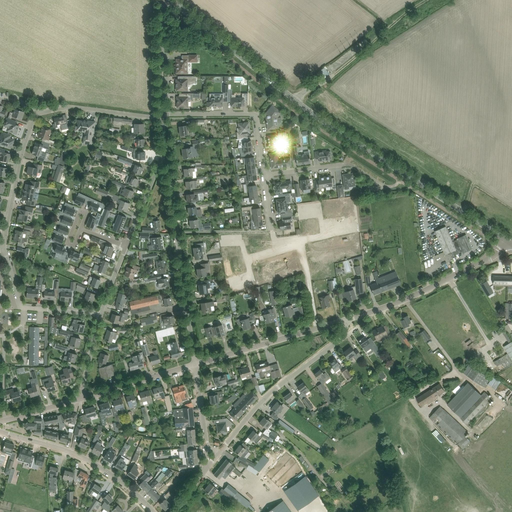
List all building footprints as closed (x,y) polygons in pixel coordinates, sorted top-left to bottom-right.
[(176,68),(176,73),(181,73),(187,73),(187,62),(187,59),(182,59),(176,59),(176,65),(176,68)] [(323,79),(327,76),(330,74),(324,68),(321,70),(318,73),(323,79),(322,79),(323,80),(323,79)] [(178,79),(176,79),(176,83),(176,90),(181,90),(187,90),(187,85),(190,85),(190,84),(196,84),(196,76),(179,76),(178,76),(178,79)] [(228,94),(228,98),(231,98),(231,102),(231,106),(242,106),(243,106),(244,106),(244,103),(248,103),(248,100),(248,93),(244,93),(242,95),(242,97),(236,97),(233,95),(232,95),(232,89),(228,89),(228,93),(228,94)] [(177,104),(177,108),(183,108),(184,108),(188,108),(188,107),(188,101),(193,100),(193,98),(200,98),(200,94),(193,93),(185,93),(185,94),(185,97),(178,97),(177,97),(177,101),(177,104)] [(209,104),(209,106),(211,106),(213,106),(219,106),(219,107),(220,108),(222,108),(222,107),(222,106),(222,102),(222,98),(224,98),(224,97),(224,94),(223,94),(221,94),(214,94),(212,94),(209,94),(209,98),(209,102),(209,104)] [(266,116),(265,116),(266,119),(267,122),(266,123),(266,124),(267,124),(268,129),(279,128),(278,123),(281,122),(281,118),(277,118),(277,117),(281,113),(280,112),(275,107),(272,106),(266,114),(266,116)] [(21,120),(24,112),(15,109),(13,113),(10,112),(8,118),(11,119),(12,116),(21,120)] [(55,124),(53,124),(53,127),(56,128),(58,127),(57,125),(60,124),(61,130),(66,129),(69,128),(69,125),(67,121),(64,121),(63,116),(54,119),(55,123),(55,124)] [(12,120),(7,119),(7,118),(4,126),(8,127),(7,131),(11,133),(16,134),(18,128),(19,126),(18,126),(15,125),(16,122),(12,120)] [(85,121),(78,121),(77,126),(77,127),(76,126),(75,131),(79,131),(79,130),(87,131),(86,136),(84,135),(83,144),(92,145),(93,133),(94,133),(95,127),(95,122),(85,121)] [(238,139),(239,139),(248,138),(247,133),(250,133),(249,122),(238,124),(239,132),(236,132),(237,139),(238,139)] [(135,129),(135,133),(140,133),(145,133),(145,129),(144,129),(144,124),(135,124),(135,129)] [(187,126),(179,127),(180,136),(185,135),(188,135),(192,134),(191,130),(191,125),(187,126)] [(48,136),(51,130),(47,128),(47,127),(43,126),(41,133),(39,133),(38,136),(43,138),(42,141),(50,144),(53,145),(55,141),(49,139),(50,137),(48,136)] [(10,139),(11,136),(11,135),(6,134),(2,132),(0,138),(0,144),(0,145),(5,147),(5,146),(11,148),(14,140),(10,139)] [(134,139),(135,136),(124,134),(123,138),(132,139),(132,146),(137,146),(145,146),(145,139),(137,139),(134,139)] [(277,135),(268,136),(269,148),(278,146),(277,136),(277,135)] [(248,141),(248,138),(239,139),(239,141),(239,144),(243,144),(243,147),(252,146),(251,140),(248,141)] [(184,158),(188,158),(199,156),(198,146),(200,145),(205,144),(204,140),(199,140),(192,142),(193,146),(190,147),(190,148),(182,149),(184,158)] [(36,142),(34,148),(41,151),(45,152),(46,149),(48,150),(50,144),(42,141),(41,144),(36,142)] [(243,147),(238,148),(240,152),(241,155),(241,157),(250,156),(250,153),(253,152),(252,146),(243,147)] [(298,155),(297,153),(298,153),(297,146),(291,146),(292,154),(296,153),(296,156),(297,165),(310,163),(309,152),(304,152),(305,155),(298,155)] [(127,150),(127,151),(133,152),(133,153),(133,158),(133,159),(137,159),(145,159),(146,159),(146,156),(145,156),(145,153),(145,152),(142,152),(142,149),(135,149),(133,149),(128,147),(128,148),(127,150)] [(10,158),(11,154),(4,153),(5,150),(0,149),(0,148),(0,160),(8,162),(9,158),(10,158)] [(41,151),(34,148),(32,154),(38,156),(37,160),(43,162),(44,161),(47,153),(41,151)] [(66,167),(66,164),(63,158),(65,154),(63,150),(60,158),(59,160),(58,164),(58,165),(59,165),(65,167),(65,166),(66,167)] [(326,152),(326,150),(315,152),(316,159),(319,159),(319,162),(331,160),(331,156),(331,155),(331,154),(330,153),(330,151),(326,152)] [(278,161),(277,153),(270,154),(271,158),(270,158),(270,163),(271,163),(272,166),(273,166),(274,167),(274,168),(277,167),(278,168),(280,168),(280,167),(291,165),(290,159),(278,161)] [(131,165),(132,161),(120,156),(118,161),(131,165)] [(41,173),(42,165),(34,164),(34,167),(29,166),(27,174),(32,175),(36,176),(37,172),(41,173)] [(57,172),(54,180),(59,182),(62,174),(65,167),(59,165),(56,172),(57,172)] [(135,165),(134,165),(135,166),(133,171),(140,174),(143,168),(135,165)] [(194,172),(194,168),(192,168),(184,169),(185,176),(193,175),(192,172),(194,172)] [(349,189),(349,187),(355,186),(355,182),(355,181),(355,179),(354,179),(353,173),(343,175),(344,188),(345,188),(345,189),(349,189)] [(332,182),(331,175),(327,176),(327,177),(325,177),(326,187),(330,186),(330,189),(336,189),(335,182),(332,182)] [(135,186),(138,180),(128,176),(125,182),(131,184),(135,186)] [(322,177),(319,177),(319,180),(314,181),(316,191),(321,191),(322,187),(326,187),(325,177),(322,177)] [(301,190),(310,189),(310,184),(309,179),(301,180),(301,183),(300,183),(301,190)] [(38,189),(39,183),(31,181),(30,185),(26,184),(25,189),(23,189),(23,191),(24,192),(33,193),(34,190),(35,190),(36,189),(38,189)] [(197,187),(196,181),(193,181),(186,182),(187,189),(194,188),(197,187)] [(274,185),(273,186),(273,187),(273,188),(273,189),(274,190),(275,190),(275,192),(276,192),(276,195),(282,194),(282,192),(282,189),(286,188),(287,189),(291,188),(291,182),(286,182),(286,183),(282,184),(281,182),(279,182),(278,182),(277,182),(276,183),(276,184),(274,184),(274,185)] [(253,186),(252,183),(246,184),(247,192),(249,192),(257,191),(256,185),(253,186)] [(132,198),(133,195),(132,195),(133,192),(122,187),(120,190),(119,193),(131,198),(132,198)] [(121,197),(113,194),(109,192),(97,188),(95,193),(106,197),(107,195),(112,197),(111,199),(117,201),(117,203),(120,204),(119,207),(118,210),(122,212),(123,209),(126,210),(129,203),(121,200),(121,201),(121,200),(121,197)] [(35,206),(36,199),(34,199),(34,198),(33,198),(33,193),(24,192),(22,199),(27,200),(26,204),(35,206)] [(75,201),(74,202),(79,204),(78,205),(82,206),(82,205),(83,206),(84,203),(87,204),(88,201),(89,198),(79,193),(77,197),(77,196),(75,201)] [(198,202),(198,199),(197,194),(186,195),(185,195),(186,201),(187,201),(187,202),(190,202),(191,203),(190,203),(198,202)] [(277,202),(276,203),(276,205),(277,206),(277,207),(287,205),(286,202),(288,202),(288,200),(290,199),(289,194),(281,195),(281,199),(276,200),(277,202)] [(89,198),(88,201),(91,203),(90,206),(89,208),(90,208),(89,209),(93,210),(97,211),(98,210),(99,207),(102,208),(104,209),(104,207),(105,205),(89,198)] [(66,203),(62,212),(68,214),(73,216),(75,210),(67,207),(68,204),(66,203)] [(277,207),(277,208),(277,210),(278,211),(278,214),(281,213),(283,213),(284,216),(292,215),(291,210),(289,210),(289,208),(287,209),(287,205),(277,207)] [(257,208),(257,206),(241,208),(242,211),(243,216),(245,215),(245,211),(249,210),(250,215),(261,214),(260,208),(257,208)] [(32,215),(33,208),(31,208),(26,207),(25,211),(20,210),(18,220),(27,222),(28,214),(32,215)] [(193,207),(188,208),(189,215),(194,214),(196,214),(197,216),(202,216),(201,210),(199,210),(196,210),(196,207),(193,207)] [(104,227),(110,211),(105,209),(99,225),(104,227)] [(58,210),(56,215),(61,217),(60,218),(63,219),(61,222),(70,226),(72,220),(67,217),(68,214),(62,212),(58,210)] [(118,214),(112,230),(120,233),(127,218),(118,214)] [(280,222),(279,222),(280,224),(280,230),(291,229),(290,223),(293,222),(292,216),(282,218),(282,222),(280,222)] [(90,217),(86,226),(93,228),(94,223),(96,220),(95,219),(91,218),(90,217)] [(156,221),(155,217),(152,218),(153,221),(154,228),(153,228),(153,229),(143,228),(142,232),(153,232),(153,233),(158,232),(157,228),(160,228),(159,220),(156,221)] [(54,219),(52,224),(53,224),(54,225),(54,226),(59,228),(58,231),(66,235),(69,229),(64,227),(66,224),(61,222),(54,219)] [(195,220),(190,221),(191,228),(198,227),(199,230),(211,230),(211,228),(211,223),(203,224),(201,224),(200,219),(197,220),(195,220)] [(251,225),(250,225),(251,227),(251,229),(259,229),(259,226),(262,225),(262,219),(254,220),(252,221),(251,221),(251,225)] [(453,242),(446,227),(435,231),(445,255),(452,252),(454,256),(463,252),(457,240),(453,242)] [(14,233),(13,235),(25,238),(26,231),(24,230),(21,230),(21,231),(16,230),(15,233),(14,233)] [(54,234),(52,240),(62,244),(64,237),(54,234)] [(250,244),(248,246),(249,252),(257,250),(256,246),(259,245),(256,234),(251,234),(253,240),(250,242),(251,243),(250,244)] [(260,234),(256,234),(259,245),(262,244),(263,248),(271,246),(269,239),(266,240),(266,239),(265,239),(264,237),(262,238),(260,234)] [(13,235),(13,238),(14,238),(13,241),(18,242),(18,243),(17,247),(22,247),(22,248),(23,242),(27,242),(32,243),(32,239),(27,238),(25,238),(13,235)] [(463,253),(473,249),(466,235),(457,239),(457,240),(463,252),(463,253)] [(152,245),(148,246),(149,250),(155,249),(155,250),(159,249),(161,249),(163,248),(161,237),(151,238),(152,245)] [(104,248),(102,252),(110,255),(113,248),(105,245),(102,243),(100,247),(104,248)] [(195,259),(200,259),(203,258),(202,252),(205,251),(203,243),(195,244),(196,248),(194,248),(195,259)] [(56,252),(54,258),(63,262),(65,259),(65,257),(66,256),(63,254),(64,251),(65,249),(64,248),(65,248),(61,247),(57,245),(57,246),(55,252),(56,252)] [(225,247),(225,251),(229,252),(231,257),(240,254),(239,248),(234,249),(234,248),(234,247),(225,247)] [(83,251),(83,252),(85,253),(92,256),(94,251),(87,249),(84,248),(84,249),(83,251)] [(71,251),(69,257),(77,261),(80,255),(75,253),(76,252),(72,251),(72,252),(71,251)] [(296,253),(291,255),(294,264),(299,263),(296,253)] [(240,254),(231,257),(232,262),(242,259),(241,256),(240,254)] [(291,255),(286,256),(288,266),(294,264),(291,255)] [(286,256),(280,258),(283,268),(288,266),(286,256)] [(96,262),(101,264),(108,266),(109,263),(104,261),(97,258),(95,257),(94,260),(95,260),(95,261),(96,262)] [(280,258),(275,260),(278,269),(283,268),(280,258)] [(242,259),(232,262),(234,268),(244,265),(243,263),(242,259)] [(156,261),(157,269),(159,268),(160,273),(166,273),(165,268),(166,267),(167,266),(167,263),(165,263),(165,260),(158,261),(156,261)] [(273,260),(267,261),(270,272),(276,270),(273,260)] [(267,261),(262,263),(265,273),(270,272),(267,261)] [(198,277),(203,277),(206,276),(205,270),(209,270),(208,263),(206,263),(201,264),(201,268),(197,269),(198,277)] [(262,263),(257,265),(260,275),(265,273),(262,263)] [(81,264),(79,267),(89,272),(91,268),(81,264)] [(108,266),(101,264),(100,266),(95,264),(93,269),(98,271),(105,274),(108,266)] [(127,267),(124,276),(129,277),(130,281),(136,280),(135,279),(133,278),(135,272),(138,273),(140,267),(133,265),(132,268),(127,267)] [(235,272),(231,273),(233,277),(242,275),(242,273),(241,273),(241,272),(245,270),(244,265),(234,268),(235,272)] [(257,265),(252,266),(255,276),(260,275),(257,265)] [(316,271),(314,272),(314,278),(318,277),(319,278),(322,278),(322,277),(326,276),(324,265),(315,266),(316,269),(316,271)] [(76,272),(87,276),(88,273),(84,271),(77,268),(76,272)] [(374,295),(382,291),(379,283),(380,282),(377,276),(377,271),(372,273),(376,283),(370,285),(374,295)] [(400,284),(395,271),(378,278),(377,275),(377,276),(380,282),(379,283),(382,291),(400,284)] [(493,281),(493,285),(508,286),(508,280),(511,280),(511,276),(493,276),(493,281)] [(94,278),(90,277),(87,284),(91,285),(97,288),(100,280),(94,278)] [(158,285),(158,288),(163,287),(163,286),(164,286),(169,286),(168,278),(163,279),(161,279),(158,280),(158,285)] [(357,293),(363,293),(361,279),(355,279),(356,286),(348,288),(349,291),(342,293),(343,298),(347,297),(348,301),(352,300),(355,299),(356,298),(354,294),(356,293),(357,293)] [(204,284),(199,285),(200,294),(205,293),(208,293),(207,288),(210,288),(212,288),(214,288),(215,286),(215,284),(214,284),(213,283),(210,283),(210,280),(204,280),(204,284)] [(44,294),(44,299),(54,300),(54,297),(57,298),(58,298),(58,293),(58,288),(59,282),(55,281),(54,288),(54,292),(45,291),(45,292),(44,294)] [(490,287),(484,290),(488,296),(493,293),(490,287)] [(38,298),(38,293),(38,289),(27,288),(27,297),(38,298)] [(58,288),(58,293),(61,293),(60,300),(71,301),(72,292),(61,292),(61,288),(58,288)] [(95,294),(85,291),(84,294),(86,295),(84,299),(92,302),(95,294)] [(125,304),(127,299),(125,299),(126,295),(124,295),(119,293),(117,301),(118,301),(116,307),(122,309),(124,303),(125,304)] [(323,308),(330,306),(328,299),(330,299),(329,295),(320,298),(321,303),(323,308)] [(157,296),(129,302),(131,309),(149,305),(159,303),(158,300),(157,296)] [(165,306),(167,306),(172,305),(171,298),(164,299),(164,306),(165,306)] [(211,311),(214,310),(213,306),(213,302),(201,303),(202,313),(207,312),(211,311)] [(293,309),(292,304),(283,307),(286,317),(294,314),(294,312),(299,310),(300,315),(305,313),(303,306),(293,309)] [(132,316),(130,311),(125,309),(124,313),(120,312),(119,316),(113,314),(110,321),(115,323),(118,324),(119,320),(123,322),(124,319),(127,320),(129,315),(132,316)] [(274,309),(268,310),(263,312),(264,315),(260,316),(261,321),(265,320),(266,323),(274,321),(273,317),(276,316),(275,311),(274,309)] [(255,320),(254,316),(253,314),(250,315),(251,318),(248,319),(241,321),(241,318),(237,320),(238,325),(242,324),(243,329),(250,327),(249,322),(255,320)] [(153,317),(141,320),(142,323),(142,326),(145,325),(155,322),(154,318),(156,318),(156,316),(153,317)] [(173,327),(172,323),(174,323),(174,322),(175,321),(174,320),(174,319),(173,316),(168,316),(163,317),(164,325),(165,325),(167,329),(173,327)] [(410,320),(408,316),(402,318),(403,320),(401,321),(405,330),(414,326),(413,322),(412,320),(410,320)] [(82,333),(84,325),(80,324),(81,321),(79,320),(75,319),(74,319),(72,324),(72,326),(71,327),(71,328),(71,329),(71,330),(72,330),(82,333)] [(225,335),(222,324),(214,327),(212,328),(211,326),(205,328),(207,338),(214,336),(214,335),(217,334),(217,337),(225,335)] [(389,333),(386,325),(383,327),(383,326),(372,331),(376,338),(372,339),(374,342),(377,341),(376,339),(387,334),(389,333)] [(50,326),(50,332),(60,335),(60,334),(65,335),(69,336),(68,339),(71,340),(70,345),(69,345),(68,347),(74,348),(75,346),(79,347),(81,339),(76,338),(73,337),(74,332),(69,331),(60,329),(57,328),(54,327),(52,326),(50,326)] [(108,330),(105,340),(109,342),(111,342),(112,339),(116,340),(117,336),(117,335),(117,333),(114,332),(113,332),(108,330)] [(427,341),(431,338),(425,330),(421,333),(427,341)] [(401,331),(397,334),(407,347),(410,350),(413,348),(401,331)] [(365,337),(359,341),(366,351),(371,348),(372,348),(378,356),(382,353),(374,342),(373,342),(372,340),(370,338),(367,340),(365,337)] [(170,351),(172,358),(181,356),(178,348),(176,341),(170,343),(172,350),(170,351)] [(145,356),(150,354),(147,344),(142,345),(145,356)] [(355,352),(351,347),(343,353),(345,355),(344,356),(347,360),(348,360),(353,356),(356,360),(361,356),(360,354),(357,350),(355,352)] [(158,355),(157,350),(153,351),(155,356),(150,357),(152,364),(160,362),(158,355)] [(64,355),(63,359),(70,361),(75,362),(77,354),(76,354),(76,352),(72,351),(70,351),(70,353),(68,352),(67,356),(64,355)] [(139,368),(144,367),(142,360),(144,359),(142,352),(135,354),(135,356),(137,361),(139,368)] [(99,365),(106,364),(108,355),(106,354),(101,353),(98,361),(100,362),(99,365)] [(511,365),(511,361),(507,354),(494,362),(497,366),(502,363),(505,369),(511,365)] [(332,368),(330,370),(333,374),(335,372),(340,369),(342,367),(340,364),(339,365),(338,363),(335,359),(330,363),(333,367),(334,368),(333,369),(332,368)] [(130,370),(139,368),(137,361),(128,363),(129,366),(130,370)] [(269,366),(268,362),(256,365),(258,372),(255,373),(256,378),(265,376),(264,374),(271,371),(271,372),(273,379),(281,376),(279,369),(277,363),(273,365),(269,366)] [(107,366),(106,364),(99,365),(100,368),(98,368),(101,379),(116,375),(114,370),(113,364),(107,366)] [(52,366),(45,368),(46,372),(47,376),(51,375),(54,373),(52,366)] [(485,388),(491,379),(473,366),(467,375),(480,385),(485,388)] [(64,374),(60,375),(63,383),(71,381),(71,378),(74,377),(71,367),(63,370),(64,374)] [(345,367),(341,370),(349,381),(353,378),(345,367)] [(249,368),(239,370),(241,375),(241,378),(246,376),(247,379),(251,378),(251,377),(251,375),(250,372),(249,368)] [(320,370),(315,374),(318,378),(318,379),(320,381),(323,379),(326,382),(330,378),(327,375),(325,372),(323,374),(320,370)] [(228,380),(227,374),(223,375),(223,376),(221,377),(220,376),(214,378),(216,382),(215,382),(216,385),(217,385),(222,384),(223,383),(222,383),(226,382),(225,381),(228,380)] [(52,377),(42,380),(44,387),(46,386),(48,392),(56,389),(52,377)] [(321,383),(317,386),(329,405),(334,401),(323,384),(322,382),(321,383)] [(32,388),(28,389),(31,397),(38,394),(37,390),(35,385),(35,383),(31,384),(32,388)] [(263,383),(255,386),(257,392),(265,389),(263,383)] [(309,391),(307,388),(306,387),(303,383),(297,387),(300,391),(301,392),(303,395),(309,391)] [(448,405),(460,417),(475,402),(481,395),(469,383),(448,405)] [(427,404),(434,399),(437,397),(436,397),(444,391),(440,384),(416,399),(419,403),(421,406),(426,403),(427,404)] [(177,403),(183,401),(188,399),(186,393),(183,385),(172,388),(177,403)] [(162,386),(153,389),(154,394),(155,397),(161,395),(161,397),(162,399),(164,398),(168,411),(172,410),(171,403),(170,399),(169,395),(165,396),(163,391),(162,386)] [(14,392),(13,389),(6,391),(8,398),(11,396),(13,402),(21,400),(19,391),(14,392)] [(148,390),(140,393),(141,398),(143,401),(147,400),(148,404),(152,403),(148,390)] [(211,404),(216,403),(219,403),(218,397),(223,397),(222,391),(220,391),(215,392),(215,395),(210,396),(211,404)] [(251,391),(246,396),(244,394),(242,396),(240,398),(249,407),(258,397),(254,394),(251,391)] [(289,405),(296,400),(290,392),(283,397),(286,401),(289,405)] [(493,400),(485,392),(461,417),(469,425),(493,400)] [(235,394),(227,400),(228,401),(230,403),(237,397),(237,396),(235,394)] [(134,395),(126,397),(128,402),(130,408),(130,410),(134,409),(134,407),(137,406),(136,403),(135,399),(134,395)] [(310,410),(313,407),(306,397),(302,400),(310,410)] [(125,410),(123,403),(122,398),(113,401),(116,409),(120,408),(121,411),(125,410)] [(242,400),(240,403),(238,401),(233,406),(235,408),(229,414),(233,417),(236,420),(249,407),(240,398),(242,400)] [(302,410),(305,408),(299,399),(296,401),(302,410)] [(102,412),(99,413),(101,419),(103,426),(107,425),(104,418),(104,416),(107,415),(112,414),(110,407),(108,402),(100,405),(101,410),(102,412)] [(277,413),(283,407),(277,402),(272,409),(275,411),(273,413),(271,415),(276,420),(278,417),(276,415),(277,413)] [(84,422),(89,421),(90,421),(89,417),(96,415),(94,406),(85,409),(86,414),(82,415),(84,422)] [(440,406),(430,417),(433,421),(435,419),(439,423),(437,425),(457,444),(459,446),(462,449),(463,449),(471,442),(465,436),(468,432),(444,410),(440,406)] [(174,410),(173,416),(175,416),(176,427),(184,426),(194,425),(193,408),(188,408),(186,408),(183,409),(174,410)] [(73,416),(71,415),(70,411),(63,413),(63,414),(64,418),(65,421),(65,422),(68,421),(69,423),(75,424),(76,419),(77,414),(73,413),(73,416)] [(57,415),(51,416),(52,423),(58,422),(59,427),(63,427),(61,424),(63,423),(62,422),(61,420),(61,419),(58,420),(57,415)] [(268,420),(264,417),(260,423),(262,425),(262,426),(263,427),(264,427),(267,429),(274,421),(270,418),(268,420)] [(41,429),(44,430),(45,427),(45,425),(44,424),(42,425),(42,423),(42,419),(34,418),(34,422),(27,422),(25,423),(25,428),(27,429),(34,430),(33,433),(41,434),(41,429)] [(217,425),(216,425),(217,433),(222,433),(223,434),(224,434),(226,434),(227,433),(227,432),(226,427),(228,426),(229,425),(230,427),(233,423),(227,418),(219,419),(219,423),(220,423),(220,424),(218,424),(218,425),(217,425)] [(293,434),(295,431),(279,419),(277,422),(293,434)] [(87,434),(88,429),(83,428),(76,426),(74,435),(81,437),(82,432),(87,434)] [(45,430),(44,437),(50,438),(52,431),(45,430)] [(95,436),(93,441),(96,443),(95,445),(93,449),(94,450),(93,452),(99,455),(100,453),(102,454),(106,449),(104,448),(100,446),(102,442),(98,440),(99,438),(98,438),(102,430),(98,430),(95,436)] [(253,430),(248,437),(252,440),(253,441),(257,444),(262,438),(258,434),(257,434),(253,430)] [(58,433),(52,431),(50,438),(57,440),(58,433)] [(277,442),(278,440),(280,437),(277,435),(278,434),(272,431),(269,436),(274,440),(277,442)] [(69,432),(69,435),(61,433),(60,440),(67,442),(68,437),(71,438),(73,433),(72,433),(69,432)] [(86,448),(88,444),(89,441),(85,440),(87,436),(83,434),(79,445),(86,448)] [(264,434),(263,436),(268,440),(271,442),(272,441),(273,442),(274,440),(269,436),(264,434)] [(5,442),(2,452),(6,453),(11,455),(7,467),(11,469),(15,456),(11,455),(12,453),(14,445),(10,443),(10,442),(7,441),(7,442),(5,442)] [(253,468),(255,464),(244,457),(248,452),(246,449),(240,445),(235,451),(240,455),(238,458),(248,465),(253,468)] [(19,456),(18,457),(25,459),(28,450),(25,449),(24,448),(23,448),(22,448),(21,448),(19,456)] [(111,462),(113,458),(115,455),(116,452),(113,450),(110,448),(106,454),(104,458),(111,462)] [(186,458),(197,457),(197,449),(194,450),(188,450),(188,451),(182,451),(183,458),(186,458)] [(25,459),(24,462),(29,463),(32,455),(33,451),(28,450),(25,459)] [(42,466),(45,457),(44,456),(42,455),(41,456),(38,455),(36,462),(33,461),(32,465),(31,467),(31,468),(31,467),(34,468),(36,464),(42,466)] [(266,464),(269,460),(264,455),(260,459),(266,464)] [(124,459),(121,457),(115,466),(122,470),(126,464),(127,464),(129,460),(125,458),(124,459)] [(186,465),(192,464),(198,464),(197,457),(186,458),(186,465)] [(226,459),(223,463),(232,471),(234,473),(237,470),(234,468),(235,466),(232,463),(230,461),(229,462),(226,459)] [(229,475),(232,471),(223,463),(220,467),(225,472),(229,475)] [(140,473),(142,470),(134,464),(127,474),(134,479),(139,472),(140,473)] [(53,477),(53,474),(57,475),(58,468),(50,466),(49,472),(50,473),(50,475),(50,477),(49,477),(49,482),(50,482),(50,485),(49,485),(49,489),(52,489),(52,491),(56,490),(56,485),(55,485),(55,482),(57,482),(57,477),(53,477)] [(219,479),(225,472),(220,467),(213,474),(219,479)] [(75,473),(74,473),(65,470),(64,475),(63,478),(69,479),(69,485),(72,485),(72,480),(72,479),(74,480),(75,473)] [(74,480),(74,481),(77,481),(82,483),(81,485),(84,486),(85,486),(87,481),(87,480),(86,480),(89,475),(81,471),(78,475),(75,473),(74,480)] [(142,482),(139,485),(142,489),(148,483),(147,482),(152,476),(150,474),(147,471),(145,473),(146,474),(140,479),(142,482)] [(305,476),(284,491),(297,511),(319,495),(305,476)] [(150,486),(148,483),(142,489),(147,493),(158,482),(160,480),(161,479),(159,477),(156,480),(150,486)] [(323,493),(327,490),(318,477),(314,480),(323,493)] [(162,483),(160,480),(158,482),(147,493),(151,498),(156,492),(154,490),(160,484),(162,483)] [(170,480),(165,484),(168,488),(173,483),(170,480)] [(98,494),(102,488),(95,483),(91,489),(88,493),(91,495),(94,491),(98,494)] [(204,490),(208,493),(211,495),(214,491),(216,493),(218,490),(216,488),(210,483),(204,490)] [(228,484),(224,489),(233,497),(245,506),(247,508),(251,503),(237,492),(237,491),(228,484)] [(222,488),(218,492),(230,501),(233,497),(224,489),(222,488)] [(165,499),(160,504),(165,510),(170,505),(168,502),(170,500),(170,499),(174,496),(169,491),(165,495),(167,497),(165,499)] [(156,492),(151,498),(154,501),(158,498),(160,496),(158,494),(156,492)] [(112,496),(109,493),(108,495),(107,494),(103,499),(105,501),(102,506),(106,509),(106,510),(108,511),(112,506),(108,504),(113,500),(111,498),(112,496)] [(94,508),(98,501),(95,499),(87,511),(90,511),(92,510),(94,508)]
